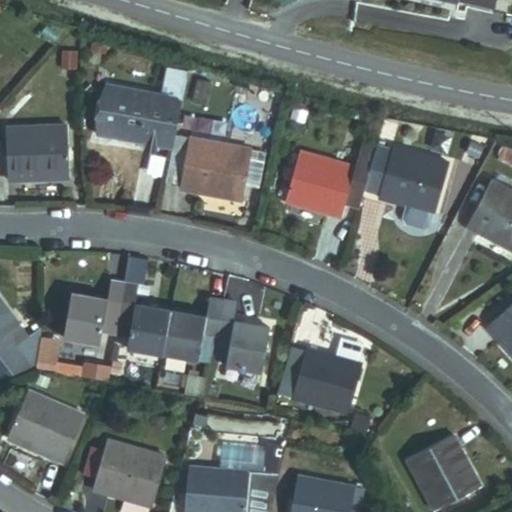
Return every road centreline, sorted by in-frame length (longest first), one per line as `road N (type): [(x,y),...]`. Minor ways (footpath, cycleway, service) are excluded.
road 1 (residential): [(0,228),(129,231),(259,262),(359,304),(424,348),(511,429)]
road 2 (tertiary): [(511,101),(355,70),(119,0)]
